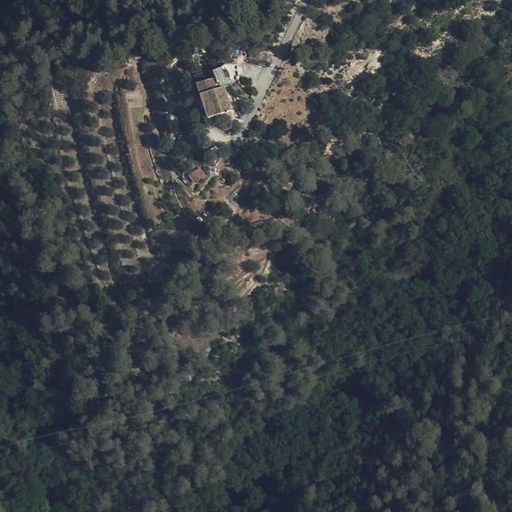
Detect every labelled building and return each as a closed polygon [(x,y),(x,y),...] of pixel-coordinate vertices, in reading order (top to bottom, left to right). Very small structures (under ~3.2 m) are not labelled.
[(239,80),(233,63),(212,70),(218,87),(239,80)] [(217,87),(213,78),(194,84),(206,119),(232,110),(223,84),(217,87)] [(184,127),(180,110),(172,112),(176,129),(184,127)] [(155,128),(161,155),(163,163),(171,161),(187,157),(181,132),(174,134),(172,124),(155,128)] [(163,163),(161,155),(155,156),(159,172),(173,169),(171,161),(163,163)]
